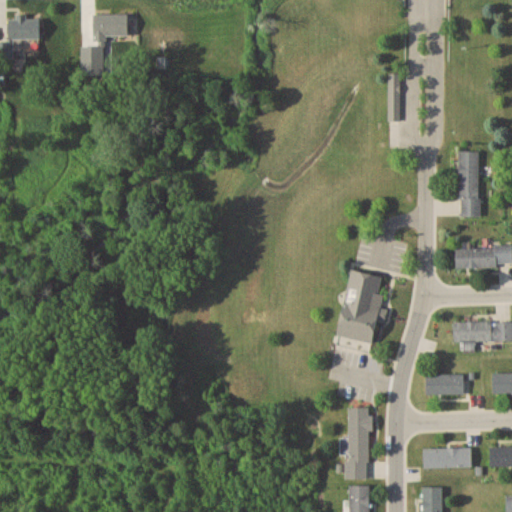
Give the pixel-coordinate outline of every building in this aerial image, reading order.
[(131,14),(95,14),(95,37),(131,37),(131,14)] [(41,39),(41,16),(10,16),(10,42),(0,41),(0,58),(16,59),(16,38),(41,39)] [(401,73),(389,73),(389,120),(401,120),(401,73)] [(460,215),(480,215),(480,150),(460,150),(460,215)] [(511,246),(457,247),(457,267),(511,266),(511,246)] [(390,278),(354,269),(338,334),(373,343),(390,278)] [(511,321),(454,322),(454,340),(511,339),(511,321)] [(511,372),(493,372),(493,392),(511,392),(511,372)] [(465,394),(465,374),(427,374),(427,394),(465,394)] [(348,478),(370,478),(372,407),(350,406),(348,478)] [(511,464),(511,446),(490,446),(490,464),(511,464)] [(472,466),(472,447),(424,447),(424,466),(472,466)] [(370,511),(370,485),(350,485),(349,511),(370,511)] [(424,511),(445,511),(445,486),(424,486),(424,511)]
